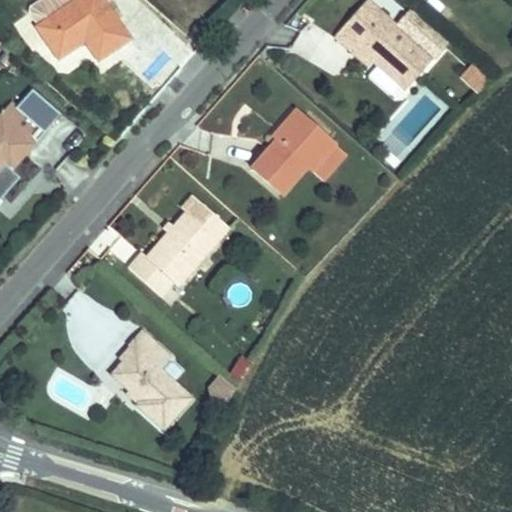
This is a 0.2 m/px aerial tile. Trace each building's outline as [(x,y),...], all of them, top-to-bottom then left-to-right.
[(98,61),(130,39),(103,0),(39,0),(29,7),(28,13),(36,25),(35,26),(44,40),(49,47),(58,60),(85,42),(98,61)] [(334,37),(352,53),(357,48),(405,91),(449,41),(412,9),(397,27),(367,0),(334,37)] [(49,47),(44,40),(37,45),(42,52),(49,47)] [(42,52),(37,45),(31,49),(36,56),(42,52)] [(357,48),(352,53),(368,67),(372,62),(357,48)] [(32,90),(16,108),(11,103),(0,114),(0,199),(19,178),(10,171),(60,114),(32,90)] [(296,112),(281,129),(284,132),(277,140),(252,169),(282,195),(307,166),(312,171),(335,145),(296,112)] [(277,140),(284,132),(281,129),(274,137),(277,140)] [(346,155),(335,145),(312,171),(323,180),(346,155)] [(177,287),(228,229),(192,197),(181,209),(186,213),(173,228),(167,234),(146,258),(142,254),(129,269),(160,297),(173,283),(177,287)] [(167,234),(173,228),(169,224),(163,230),(167,234)] [(111,376),(140,402),(136,406),(163,431),(192,399),(159,369),(170,357),(142,332),(129,347),(133,351),(123,362),(111,376)] [(119,358),(123,362),(133,351),(129,347),(119,358)] [(140,402),(130,393),(126,397),(136,406),(140,402)]
